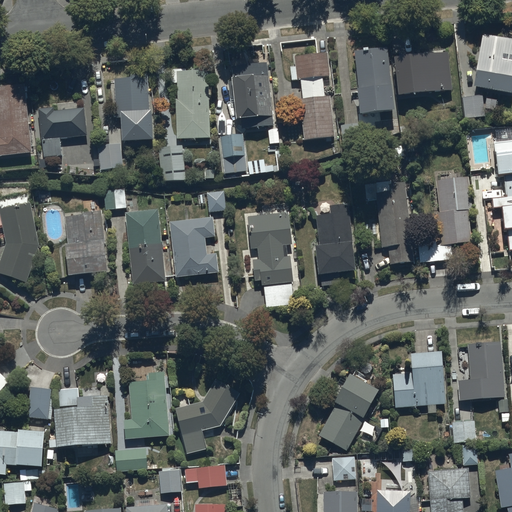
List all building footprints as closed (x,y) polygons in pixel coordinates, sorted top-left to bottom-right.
[(511,99),(511,43),(483,39),(475,94),(511,99)] [(396,118),(388,51),(369,53),(369,50),(363,51),(363,55),(353,56),(361,122),(396,118)] [(454,96),(449,55),(395,62),(400,103),(454,96)] [(336,143),(331,100),(325,100),(323,81),(330,81),(328,57),(295,60),(295,69),(291,70),(292,84),(301,83),(303,102),(293,103),(294,116),(302,115),(305,146),(336,143)] [(267,67),(231,71),(237,126),(241,126),(241,133),(274,130),(267,67)] [(192,75),(177,75),(178,103),(176,103),(177,142),(210,143),(208,73),(192,73),(192,75)] [(130,82),(115,82),(116,122),(121,122),(121,147),(121,148),(154,147),(154,117),(150,117),(149,79),(130,79),(130,82)] [(0,161),(32,158),(24,89),(0,91),(0,161)] [(483,97),(463,99),(466,124),(485,122),(483,97)] [(54,111),(38,112),(43,161),(62,159),(60,144),(89,140),(86,112),(55,115),(54,111)] [(366,148),(363,127),(340,129),(343,151),(366,148)] [(244,138),(220,141),(224,179),(248,177),(244,138)] [(511,144),(495,146),(500,183),(504,183),(507,203),(494,204),(495,213),(503,212),(506,238),(508,238),(510,256),(511,255),(511,144)] [(121,147),(98,148),(100,183),(112,182),(111,175),(123,174),(121,148),(121,147)] [(187,185),(182,148),(158,151),(162,188),(187,185)] [(469,180),(436,183),(439,215),(434,216),(438,249),(425,250),(426,265),(453,262),(452,249),(472,247),(469,215),(473,215),(469,180)] [(376,197),(381,252),(389,252),(391,270),(417,268),(409,188),(398,189),(399,195),(376,197)] [(127,212),(126,192),(104,193),(105,213),(127,212)] [(225,197),(208,198),(209,216),(226,215),(225,197)] [(40,250),(31,206),(0,212),(0,217),(6,248),(0,265),(0,277),(27,287),(40,250)] [(331,217),(316,219),(320,251),(315,252),(318,281),(321,281),(321,289),(341,287),(340,279),(357,277),(350,209),(330,211),(331,217)] [(124,217),(133,290),(167,286),(163,254),(165,254),(164,245),(162,246),(158,213),(124,217)] [(84,218),(65,220),(68,249),(65,250),(68,281),(108,277),(102,214),(84,216),(84,218)] [(290,216),(247,220),(251,253),(258,252),(260,263),(252,264),(255,286),(262,285),(262,290),(264,290),(266,311),(294,308),(292,287),(294,287),(291,260),(288,260),(287,250),(294,249),(290,216)] [(214,221),(170,226),(176,282),(220,277),(217,257),(206,258),(205,242),(216,241),(214,221)] [(476,348),(468,348),(470,384),(458,385),(459,405),(506,402),(502,346),(482,347),(482,344),(476,345),(476,348)] [(446,409),(442,357),(412,359),(413,378),(393,379),(395,412),(446,409)] [(170,441),(165,376),(148,377),(149,386),(129,388),(131,423),(124,424),(126,444),(170,441)] [(0,400),(11,389),(0,378),(0,400)] [(365,423),(379,396),(351,382),(319,442),(335,450),(333,454),(342,459),(346,452),(349,454),(359,435),(376,445),(382,433),(365,423)] [(203,406),(176,411),(187,458),(207,453),(203,435),(222,431),(241,398),(216,383),(203,406)] [(50,443),(50,450),(112,449),(107,399),(79,402),(78,391),(56,393),(57,410),(78,409),(78,415),(55,415),(57,443),(50,443)] [(49,424),(52,394),(31,392),(28,422),(49,424)] [(476,424),(452,426),(453,448),(477,446),(476,424)] [(16,472),(25,473),(26,485),(43,482),(46,439),(0,434),(0,480),(6,481),(7,469),(16,470),(16,472)] [(478,468),(477,450),(462,451),(463,468),(478,468)] [(147,452),(115,454),(116,475),(148,474),(147,452)] [(511,472),(494,475),(500,511),(507,511),(511,511),(511,455),(509,456),(511,472)] [(356,483),(355,459),(333,460),(334,484),(356,483)] [(185,473),(160,474),(160,497),(181,496),(181,486),(200,485),(200,491),(228,490),(227,467),(185,469),(185,473)] [(470,471),(428,474),(431,511),(463,511),(463,503),(472,502),(470,471)] [(25,486),(3,487),(4,509),(26,508),(25,486)] [(410,511),(411,495),(377,494),(376,511),(410,511)] [(357,511),(357,495),(323,495),(323,511),(357,511)]
